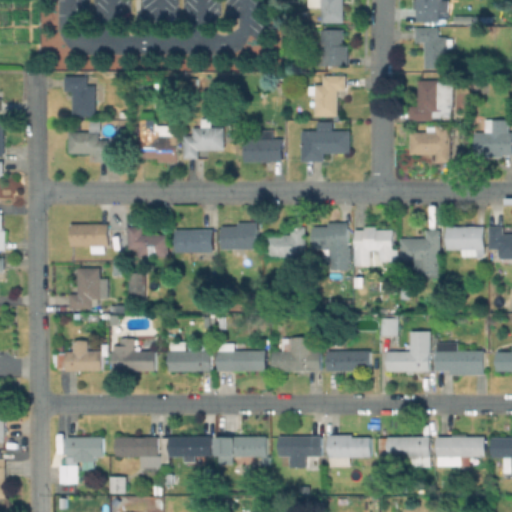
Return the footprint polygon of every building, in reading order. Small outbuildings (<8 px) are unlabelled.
[(344,0),(345,20),(323,21),(323,3),(312,3),(312,0),(344,0)] [(449,4),(449,13),(439,13),(439,21),(418,21),(418,0),(441,0),(441,4),(449,4)] [(440,26),(440,36),(448,36),(448,37),(453,37),(454,46),(449,47),(449,66),(426,67),(425,41),(418,42),(418,27),(440,26)] [(344,28),(344,44),(348,44),(348,63),(316,64),(315,48),(322,48),(322,28),(344,28)] [(346,74),(346,89),(338,89),(338,113),(316,113),(316,83),(324,83),(325,74),(346,74)] [(97,86),(96,115),(75,114),(75,89),(67,89),(67,75),(88,75),(88,86),(97,86)] [(454,80),(454,108),(443,108),(443,116),(434,116),(434,118),(412,118),(412,105),(420,104),(419,79),(441,79),(441,80),(454,80)] [(211,117),(211,127),(225,127),(224,151),(202,151),(202,157),(185,157),(185,133),(193,133),(193,126),(203,127),(203,117),(211,117)] [(156,119),(156,128),(178,128),(178,160),(144,160),(145,119),(156,119)] [(452,124),(452,160),(438,160),(437,152),(412,153),(412,130),(428,130),(428,124),(452,124)] [(506,131),(511,131),(511,153),(503,153),(503,155),(485,156),(485,153),(476,153),(476,131),(490,131),(490,124),(505,124),(506,131)] [(350,129),(350,151),(325,151),(326,159),(303,159),(303,130),(350,129)] [(110,138),(110,160),(96,160),(96,152),(70,152),(70,130),(101,130),(101,138),(110,138)] [(282,138),(283,160),(245,160),(245,138),(282,138)] [(258,220),(259,247),(244,248),(243,254),(231,254),(231,247),(223,247),(223,224),(239,224),(239,221),(258,220)] [(109,221),(110,244),(102,244),(103,250),(93,250),(93,243),(73,244),(72,222),(109,221)] [(349,222),(349,269),(331,269),(332,259),(325,259),(325,247),(312,247),(312,224),(329,224),(329,222),(349,222)] [(169,233),(170,254),(139,255),(140,257),(130,257),(130,225),(144,224),(144,233),(169,233)] [(504,224),(504,233),(511,232),(511,255),(500,256),(499,247),(490,247),(490,225),(504,224)] [(305,225),(305,254),(266,254),(266,233),(291,233),(291,225),(305,225)] [(477,251),(477,254),(462,254),(462,247),(448,247),(447,226),(485,225),(485,246),(482,246),(482,251),(477,251)] [(394,226),(394,258),(374,258),(374,262),(356,262),(357,226),(394,226)] [(213,228),(214,258),(194,258),(194,250),(177,251),(177,228),(213,228)] [(440,228),(441,270),(422,271),(422,259),(401,259),(401,236),(426,236),(426,228),(440,228)] [(106,285),(106,296),(93,296),(93,306),(71,306),(71,292),(79,292),(79,266),(101,266),(101,285),(106,285)] [(147,274),(146,306),(131,306),(131,274),(147,274)] [(411,286),(411,296),(402,296),(402,286),(411,286)] [(355,297),(355,308),(344,308),(344,297),(355,297)] [(230,316),(230,328),(220,328),(220,316),(230,316)] [(398,317),(398,333),(381,332),(381,316),(398,317)] [(430,329),(431,368),(388,369),(388,349),(411,349),(410,330),(430,329)] [(312,336),(312,349),(321,349),(321,369),(274,370),(274,349),(283,349),(283,336),(312,336)] [(136,337),(136,349),(157,349),(157,368),(115,369),(115,344),(122,344),(123,337),(136,337)] [(103,348),(103,368),(58,369),(58,366),(53,366),(53,356),(59,356),(59,350),(75,350),(75,339),(89,339),(89,349),(103,348)] [(210,341),(211,368),(170,369),(170,350),(203,349),(203,341),(210,341)] [(266,349),(267,368),(219,369),(219,342),(235,341),(236,350),(266,349)] [(485,349),(485,372),(452,372),(452,368),(438,368),(437,341),(453,341),(453,349),(485,349)] [(370,348),(370,368),(328,369),(328,349),(370,348)] [(511,369),(498,369),(497,349),(511,349),(511,369)] [(164,453),(164,464),(142,464),(142,455),(118,455),(118,435),(160,436),(160,453),(164,453)] [(213,435),(213,454),(172,454),(172,435),(213,435)] [(268,435),(268,454),(236,455),(236,460),(220,460),(220,436),(268,435)] [(322,435),(322,454),(308,454),(308,465),(294,464),(295,460),(290,460),(289,455),(280,455),(280,435),(322,435)] [(373,435),(373,456),(352,456),(352,465),(332,465),(332,435),(373,435)] [(431,435),(431,465),(414,465),(414,454),(381,454),(381,436),(431,435)] [(486,435),(487,454),(471,455),(471,464),(439,464),(439,435),(486,435)] [(105,436),(105,455),(69,455),(69,436),(105,436)] [(511,470),(504,470),(504,455),(494,455),(493,436),(511,436),(511,470)] [(86,467),(86,473),(80,473),(80,481),(62,481),(62,463),(81,463),(81,467),(86,467)] [(175,472),(175,484),(164,484),(164,472),(175,472)] [(128,475),(127,491),(112,490),(112,474),(128,475)] [(458,480),(458,491),(448,491),(448,480),(458,480)] [(122,500),(117,505),(113,501),(118,496),(122,500)]
